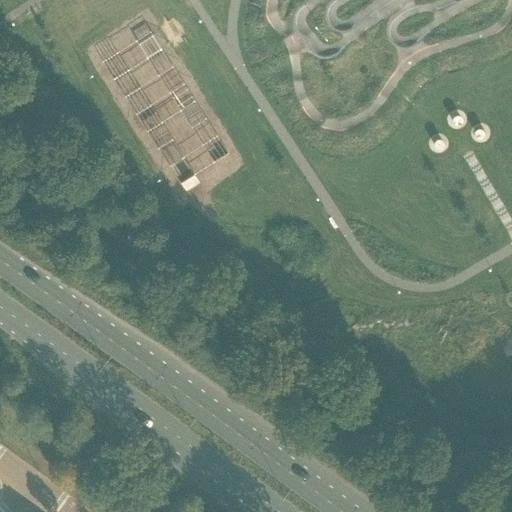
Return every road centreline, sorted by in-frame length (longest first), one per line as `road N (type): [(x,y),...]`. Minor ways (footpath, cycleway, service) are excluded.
road 1 (trunk): [(340,511),(0,262)]
road 2 (trunk): [(0,309),(272,511)]
